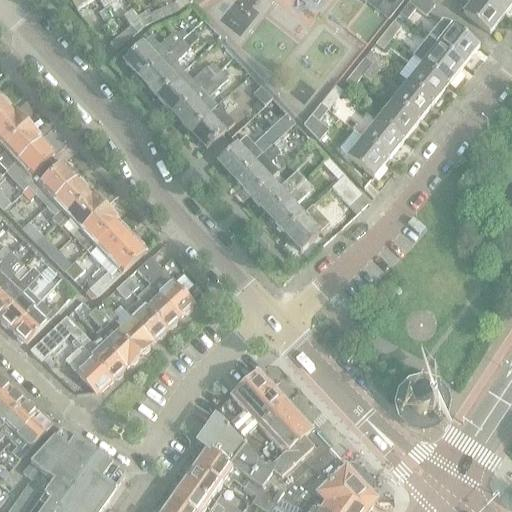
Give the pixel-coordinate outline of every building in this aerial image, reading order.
[(69,0),(77,12),(95,0),(69,0)] [(363,0),(362,1),(388,21),(404,0),(363,0)] [(425,19),(434,8),(424,0),(411,0),(399,16),(407,22),(416,11),(425,19)] [(489,36),(504,17),(481,0),(473,0),(462,15),(489,36)] [(511,0),(481,0),(504,17),(511,6),(511,0)] [(179,13),(175,4),(162,10),(167,18),(179,13)] [(110,21),(104,10),(98,14),(104,25),(110,21)] [(136,35),(144,28),(131,10),(122,16),(130,28),(136,35)] [(138,18),(144,28),(167,18),(162,10),(150,15),(149,12),(138,18)] [(441,22),(428,38),(464,67),(479,48),(447,22),(441,22)] [(393,23),(384,35),(392,41),(401,29),(393,23)] [(130,28),(121,36),(126,43),(136,35),(130,28)] [(123,63),(140,81),(182,42),(174,34),(159,47),(151,38),(123,63)] [(383,52),(392,41),(384,35),(375,46),(383,52)] [(115,53),(126,43),(121,36),(109,46),(115,53)] [(422,64),(422,65),(449,86),(464,67),(428,38),(413,57),(422,64)] [(190,51),(182,42),(140,81),(156,99),(184,73),(176,64),(190,51)] [(363,61),(354,73),(361,78),(371,67),(363,61)] [(211,64),(206,69),(214,78),(219,73),(211,64)] [(422,65),(407,84),(434,105),(449,86),(422,65)] [(192,82),(184,73),(156,99),(172,116),(214,78),(206,69),(192,82)] [(209,100),(219,90),(228,82),(219,73),(214,78),(172,116),(189,134),(217,108),(209,100)] [(352,90),(361,78),(354,73),(345,84),(352,90)] [(407,84),(392,103),(419,124),(434,105),(407,84)] [(335,88),(320,107),(327,113),(342,94),(335,88)] [(264,110),(272,102),(260,90),(252,97),(264,110)] [(0,124),(13,112),(8,107),(8,105),(4,100),(2,101),(0,98),(0,124)] [(258,114),(263,109),(257,103),(252,108),(258,114)] [(392,103),(377,122),(404,143),(419,124),(392,103)] [(320,107),(311,118),(319,124),(327,113),(320,107)] [(234,125),(225,116),(218,108),(217,108),(189,134),(205,151),(234,125)] [(0,124),(0,152),(2,151),(27,127),(24,124),(25,122),(21,117),(18,118),(13,112),(0,124)] [(319,144),(329,131),(319,124),(311,118),(304,127),(319,144)] [(377,122),(362,141),(388,162),(404,143),(377,122)] [(0,168),(6,175),(9,172),(16,165),(41,142),(35,136),(36,133),(32,129),(30,130),(27,127),(2,151),(0,152),(0,168)] [(234,182),(271,147),(278,140),(270,132),(254,148),(245,139),(218,165),(234,182)] [(388,162),(362,141),(352,133),(352,134),(338,152),(346,160),(373,182),(388,162)] [(9,172),(6,175),(25,194),(52,168),(47,163),(54,156),(52,154),(52,151),(47,146),(45,147),(41,142),(16,165),(9,172)] [(234,182),(251,200),(271,181),(263,173),(280,157),(271,147),(234,182)] [(25,194),(22,196),(30,204),(36,198),(47,210),(78,181),(73,176),(73,173),(69,168),(66,169),(63,165),(56,172),(52,168),(25,194)] [(279,190),(271,181),(251,200),(267,217),(305,183),(297,174),(279,190)] [(356,217),(368,206),(343,180),(331,191),(356,217)] [(78,181),(47,210),(55,218),(52,221),(58,227),(91,196),(89,193),(89,190),(84,185),(82,186),(78,181)] [(313,192),(305,183),(267,217),(284,235),(304,217),(296,208),(313,192)] [(0,209),(4,213),(4,212),(11,205),(0,194),(0,209)] [(91,196),(58,227),(61,230),(69,222),(79,232),(81,233),(105,210),(100,205),(101,202),(96,197),(94,198),(91,196)] [(304,217),(284,235),(300,252),(329,226),(313,209),(304,217)] [(79,232),(73,238),(88,254),(119,225),(117,223),(117,220),(112,215),(110,216),(105,210),(81,233),(79,232)] [(21,230),(36,245),(43,239),(28,224),(21,230)] [(119,225),(88,254),(101,268),(132,239),(128,234),(128,232),(124,227),(122,228),(119,225)] [(43,239),(36,245),(52,261),(58,254),(43,239)] [(87,296),(86,297),(91,303),(97,301),(110,289),(146,254),(144,251),(144,248),(139,243),(137,244),(132,239),(101,268),(109,276),(103,281),(87,296)] [(0,268),(12,257),(4,249),(0,253),(0,268)] [(52,261),(64,274),(71,267),(58,254),(52,261)] [(0,295),(15,280),(7,272),(17,262),(12,257),(0,268),(0,295)] [(138,273),(151,287),(181,320),(185,315),(188,316),(192,312),(192,309),(195,306),(152,260),(138,273)] [(73,265),(71,267),(64,274),(74,284),(83,275),(73,265)] [(0,321),(34,286),(32,284),(39,277),(33,270),(19,284),(15,280),(0,295),(0,321)] [(130,280),(124,285),(133,295),(139,289),(130,280)] [(137,299),(133,295),(124,285),(117,292),(127,304),(128,303),(133,309),(126,315),(154,345),(158,341),(161,341),(165,337),(165,334),(167,332),(137,299)] [(10,330),(14,335),(42,305),(34,297),(40,292),(34,286),(0,321),(2,323),(2,326),(7,331),(10,330)] [(176,323),(181,320),(151,287),(137,299),(167,332),(170,330),(173,330),(177,327),(176,323)] [(50,313),(42,305),(14,335),(18,338),(17,341),(21,345),(24,344),(27,347),(61,313),(56,307),(50,313)] [(154,345),(126,315),(121,310),(115,315),(120,321),(112,328),(140,357),(142,355),(145,356),(150,351),(150,348),(154,345)] [(140,357),(112,328),(96,311),(90,317),(104,332),(98,337),(100,339),(99,340),(127,370),(131,366),(134,366),(138,362),(138,359),(140,357)] [(123,374),(127,370),(99,340),(93,345),(88,340),(87,341),(67,319),(60,326),(71,337),(70,337),(75,342),(76,342),(114,382),(116,380),(118,381),(123,376),(123,374)] [(41,364),(70,337),(71,337),(60,326),(31,353),(41,364)] [(100,395),(114,382),(76,342),(75,342),(72,346),(78,353),(66,363),(95,394),(100,395)] [(0,401),(13,389),(9,385),(9,382),(5,378),(2,378),(0,376),(0,401)] [(218,417),(230,429),(272,391),(258,376),(225,407),(218,417)] [(0,428),(26,402),(23,399),(23,396),(20,392),(17,393),(13,389),(0,401),(0,428)] [(286,406),(272,391),(230,429),(244,444),(286,406)] [(436,415),(438,409),(437,403),(434,398),(430,394),(424,393),(417,393),(412,397),(408,402),(407,409),(409,414),(412,418),(416,421),(421,423),(427,422),(432,419),(436,415)] [(11,444),(17,437),(39,414),(35,411),(35,407),(31,403),(28,404),(26,402),(0,428),(0,442),(4,438),(11,444)] [(252,506),(260,511),(273,511),(293,486),(329,453),(312,435),(313,434),(286,406),(244,444),(241,447),(245,451),(231,470),(237,474),(250,483),(255,487),(259,489),(263,492),(257,500),(252,506)] [(39,414),(17,437),(11,444),(16,449),(11,455),(19,462),(52,427),(50,425),(50,422),(47,418),(43,418),(39,414)] [(197,445),(207,452),(231,470),(245,451),(241,447),(215,420),(197,445)] [(54,483),(43,499),(62,511),(101,511),(126,478),(62,432),(30,466),(40,473),(54,483)] [(232,482),(237,474),(231,470),(207,452),(196,468),(222,487),(228,478),(232,482)] [(337,462),(329,453),(293,486),(273,511),(371,511),(372,511),(368,509),(368,499),(370,496),(346,469),(345,470),(337,462)] [(30,466),(22,474),(32,482),(40,473),(30,466)] [(239,511),(216,496),(222,487),(196,468),(184,484),(223,511),(239,511)] [(5,471),(0,476),(0,478),(5,482),(10,475),(5,471)] [(250,483),(245,490),(253,497),(257,500),(263,492),(259,489),(255,487),(250,483)] [(223,511),(184,484),(173,500),(189,511),(204,511),(205,511),(206,511),(223,511)] [(28,486),(17,502),(27,510),(33,502),(38,494),(29,487),(28,486)] [(62,511),(43,499),(33,511),(62,511)] [(189,511),(173,500),(164,511),(189,511)] [(17,502),(9,511),(25,511),(27,510),(17,502)]
